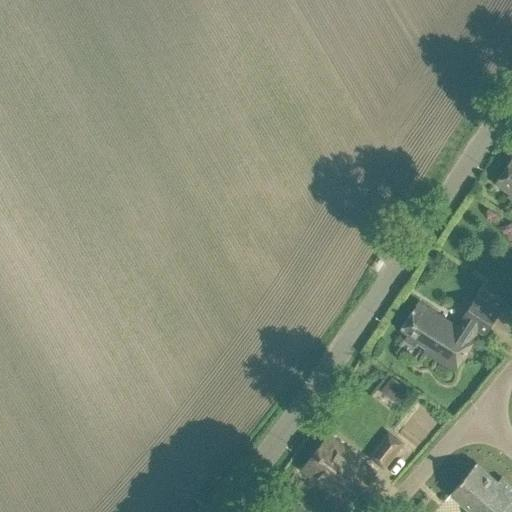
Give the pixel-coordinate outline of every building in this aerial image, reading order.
[(511,159),(496,183),(511,194),(511,159)] [(457,326),(419,302),(401,330),(408,334),(404,340),(414,346),(417,342),(427,348),(424,352),(454,372),(476,338),(470,334),(474,328),(484,335),(499,311),(476,296),(457,326)] [(380,390),(393,400),(405,386),(392,376),(380,390)] [(384,469),(404,444),(388,432),(369,457),(384,469)] [(373,472),(329,436),(303,468),(336,494),(350,476),(362,486),(373,472)] [(498,482),(477,463),(450,494),(470,511),(511,511),(511,486),(501,477),(498,482)]
